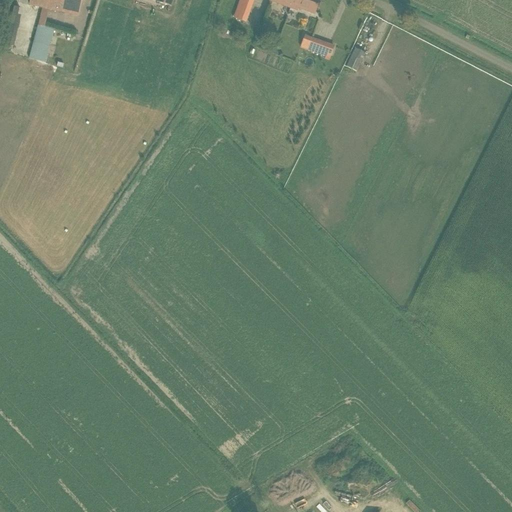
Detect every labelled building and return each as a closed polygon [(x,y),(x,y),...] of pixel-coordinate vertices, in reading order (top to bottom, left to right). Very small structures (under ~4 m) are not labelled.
[(30,0),(29,4),(78,16),(81,0),(30,0)] [(240,0),(234,18),(245,22),(252,0),(240,0)] [(270,0),(270,1),(296,11),(298,11),(299,8),(315,14),(319,0),(270,0)] [(39,25),(29,59),(45,64),(55,30),(39,25)] [(308,51),(330,58),(334,46),(312,38),(308,51)] [(344,67),(355,72),(364,54),(353,49),(344,67)]
